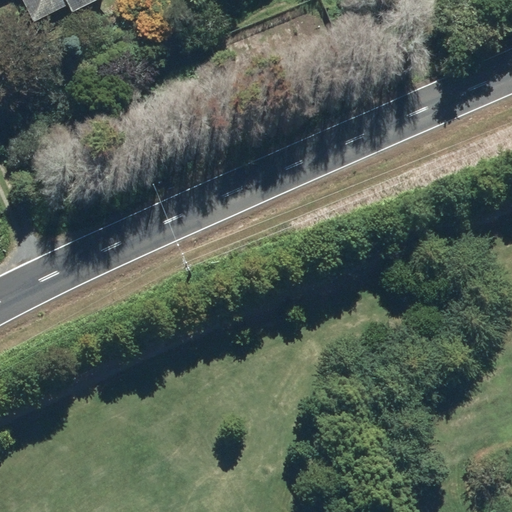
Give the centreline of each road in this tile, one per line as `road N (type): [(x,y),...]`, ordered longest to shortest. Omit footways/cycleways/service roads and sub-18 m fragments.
road 1 (secondary): [(511,71),(0,301)]
road 2 (track): [(511,223),(52,407),(0,440)]
